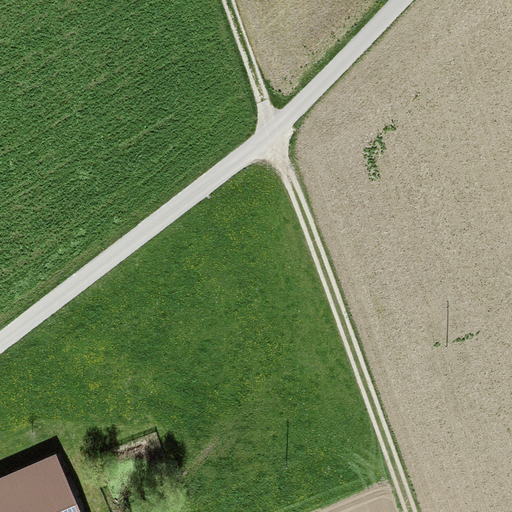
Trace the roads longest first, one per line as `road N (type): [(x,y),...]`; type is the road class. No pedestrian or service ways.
road 1 (track): [(225,0),(407,511)]
road 2 (track): [(0,348),(270,127),(395,0)]
